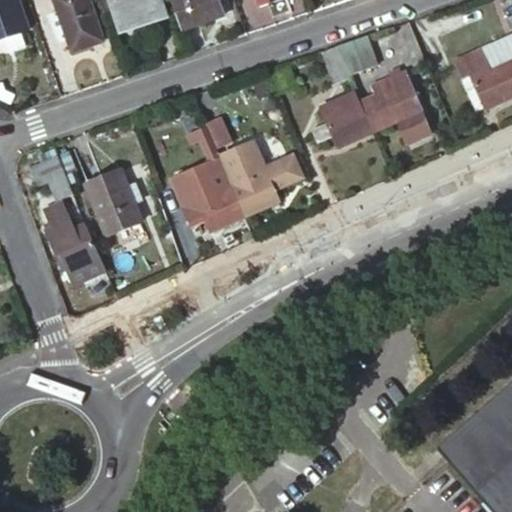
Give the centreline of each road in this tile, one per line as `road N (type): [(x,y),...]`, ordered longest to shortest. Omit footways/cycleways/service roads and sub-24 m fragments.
road 1 (residential): [(0,143),(414,0)]
road 2 (secondary): [(232,314),(511,186)]
road 3 (residential): [(58,379),(60,343),(0,182)]
road 4 (secondary): [(232,314),(81,387)]
road 5 (secondary): [(117,433),(232,314)]
